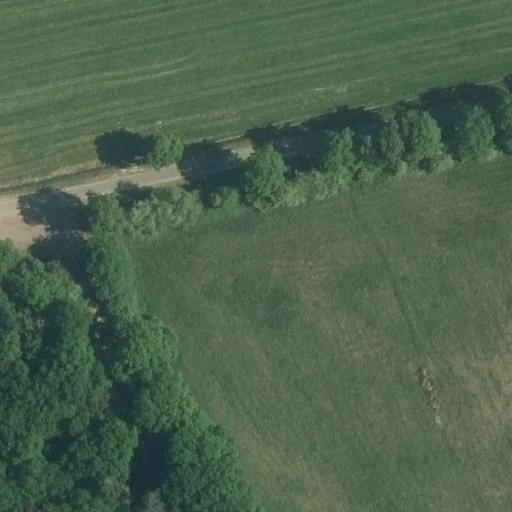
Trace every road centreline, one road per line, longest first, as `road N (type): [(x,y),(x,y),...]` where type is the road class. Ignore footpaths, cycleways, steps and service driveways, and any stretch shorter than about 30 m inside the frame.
road 1 (unclassified): [(511,102),(0,210)]
road 2 (track): [(40,200),(181,511)]
